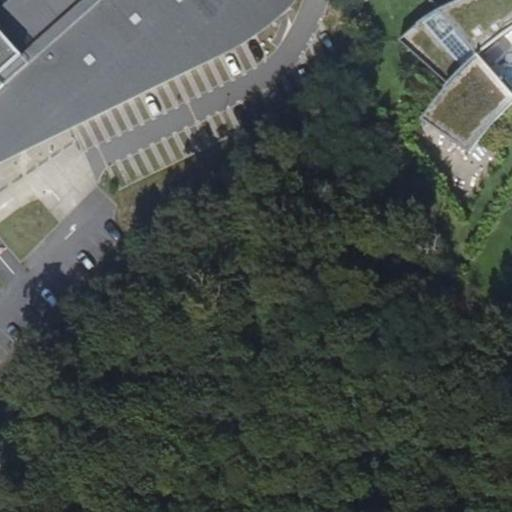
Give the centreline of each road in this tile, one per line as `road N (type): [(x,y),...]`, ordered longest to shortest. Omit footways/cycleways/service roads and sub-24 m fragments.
road 1 (track): [(154,328),(217,287),(264,270),(372,260),(433,280),(511,367)]
road 2 (track): [(154,328),(146,511)]
